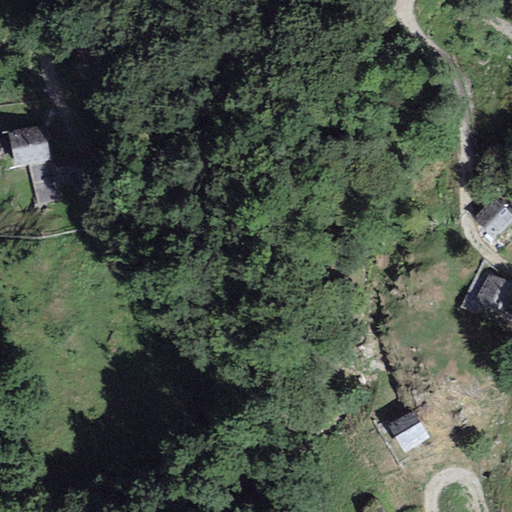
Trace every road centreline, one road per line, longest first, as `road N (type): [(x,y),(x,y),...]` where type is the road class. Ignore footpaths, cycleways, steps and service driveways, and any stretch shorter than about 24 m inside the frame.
road 1 (track): [(324,511),(307,468),(189,335),(106,213),(20,0)]
road 2 (track): [(511,274),(465,232),(457,83),(412,32),(405,0)]
